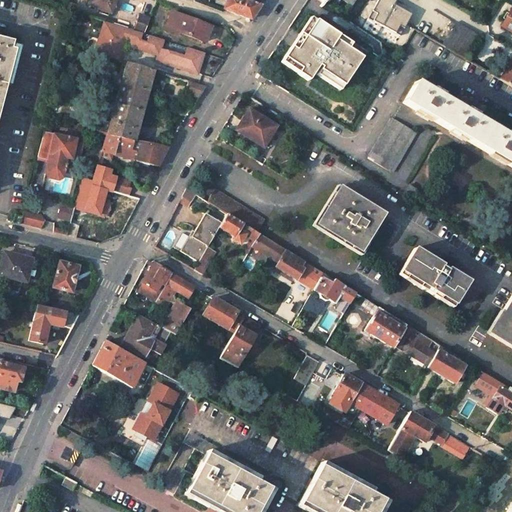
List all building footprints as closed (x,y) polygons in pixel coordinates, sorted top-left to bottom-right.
[(87,0),(86,4),(109,13),(113,0),(87,0)] [(247,18),(256,5),(239,0),(225,0),(222,8),(247,18)] [(381,0),(376,0),(364,23),(395,41),(406,21),(389,11),(391,6),(381,0)] [(511,9),(510,9),(507,15),(504,13),(500,19),(503,21),(499,27),(511,34),(511,9)] [(209,25),(171,12),(165,29),(177,33),(178,31),(204,41),(209,25)] [(142,33),(148,18),(140,15),(133,31),(140,33),(142,33)] [(362,53),(308,17),(279,62),(306,81),(316,67),(319,69),(315,75),(338,91),(362,53)] [(135,49),(140,33),(133,31),(102,21),(92,54),(116,61),(123,39),(129,41),(127,46),(135,49)] [(477,35),(455,22),(441,46),(463,58),(477,35)] [(139,50),(144,34),(142,33),(140,33),(135,49),(139,50)] [(168,41),(147,35),(142,51),(156,55),(155,59),(162,61),(162,62),(195,72),(202,52),(185,47),(183,56),(165,50),(168,41)] [(0,115),(2,107),(17,51),(12,49),(14,42),(0,38),(0,115)] [(511,55),(499,77),(511,84),(511,55)] [(121,84),(148,91),(153,71),(126,63),(121,84)] [(205,86),(188,81),(185,93),(198,97),(205,86)] [(511,140),(414,83),(402,103),(511,167),(511,140)] [(115,104),(142,112),(148,91),(121,84),(115,104)] [(134,140),(142,112),(115,104),(111,121),(99,118),(97,129),(108,131),(107,134),(134,140)] [(275,127),(247,109),(234,131),(262,148),(275,127)] [(389,119),(366,158),(390,172),(414,133),(389,119)] [(64,166),(66,158),(73,159),(74,153),(81,155),(84,141),(44,132),(38,156),(48,159),(45,174),(49,177),(57,179),(61,178),(63,172),(64,172),(65,166),(64,166)] [(134,140),(107,134),(102,151),(101,155),(114,158),(115,154),(157,165),(167,147),(134,140)] [(112,169),(97,165),(92,185),(112,191),(116,177),(113,176),(114,172),(111,171),(112,169)] [(114,191),(131,196),(133,189),(129,188),(131,181),(118,177),(114,191)] [(414,189),(407,184),(403,191),(410,196),(414,189)] [(93,190),(88,188),(85,197),(91,199),(93,190)] [(361,201),(339,188),(328,205),(321,216),(316,225),(360,253),(366,244),(373,233),(383,215),(367,205),(366,208),(359,204),(361,201)] [(178,202),(186,206),(193,194),(185,189),(178,202)] [(264,222),(213,191),(206,202),(224,214),(257,234),(264,222)] [(70,223),(79,226),(85,202),(76,199),(74,206),(70,221),(70,223)] [(70,221),(74,206),(61,203),(57,217),(70,221)] [(203,214),(190,237),(188,236),(179,253),(197,264),(205,249),(216,229),(219,224),(203,214)] [(228,239),(237,245),(242,237),(247,240),(252,243),(257,234),(224,214),(219,224),(216,229),(229,237),(228,239)] [(13,222),(20,224),(22,216),(15,215),(13,222)] [(39,218),(27,215),(27,217),(22,216),(20,224),(37,228),(39,218)] [(66,236),(68,229),(55,225),(53,232),(66,236)] [(320,273),(257,234),(252,243),(249,248),(275,263),(271,268),(293,281),(294,280),(310,290),(318,277),(320,273)] [(245,254),(249,248),(252,243),(247,240),(240,251),(245,254)] [(417,240),(415,243),(429,252),(432,249),(417,240)] [(462,273),(449,264),(452,261),(432,249),(429,252),(415,243),(400,267),(427,284),(430,281),(436,285),(440,278),(446,282),(440,292),(455,301),(471,273),(465,268),(462,273)] [(213,253),(205,249),(197,264),(193,270),(201,274),(213,253)] [(30,260),(2,254),(0,262),(0,275),(24,282),(30,260)] [(245,255),(237,268),(246,273),(253,260),(245,255)] [(465,268),(452,261),(449,264),(462,273),(465,268)] [(76,268),(57,263),(51,287),(69,293),(76,268)] [(142,286),(160,296),(171,275),(154,265),(142,286)] [(187,299),(194,288),(171,275),(160,296),(155,305),(164,310),(174,292),(187,299)] [(332,280),(329,284),(318,277),(310,290),(310,291),(334,305),(334,310),(342,314),(354,294),(332,280)] [(440,292),(446,282),(440,278),(436,285),(430,281),(427,284),(440,292)] [(160,296),(142,286),(137,295),(155,305),(160,296)] [(511,295),(502,312),(494,324),(489,333),(511,348),(511,295)] [(202,317),(234,336),(245,317),(212,298),(202,317)] [(375,307),(361,299),(356,308),(370,316),(373,310),(375,307)] [(150,313),(146,321),(152,325),(167,333),(174,337),(189,310),(174,301),(163,320),(150,313)] [(36,305),(27,341),(43,345),(48,325),(60,328),(61,326),(71,328),(78,314),(36,305)] [(403,329),(373,310),(370,316),(361,331),(391,349),(393,347),(403,329)] [(234,369),(253,335),(258,325),(245,317),(234,336),(220,361),(234,369)] [(133,319),(118,345),(151,363),(156,355),(153,353),(154,349),(158,350),(167,333),(152,325),(151,328),(133,319)] [(405,326),(403,329),(393,347),(398,351),(403,343),(411,348),(407,355),(424,365),(432,352),(425,348),(429,341),(405,326)] [(143,364),(104,342),(91,366),(131,387),(143,364)] [(438,346),(436,349),(462,366),(464,363),(438,346)] [(436,349),(425,368),(451,384),(462,366),(436,349)] [(319,364),(308,357),(294,381),(306,387),(319,364)] [(10,361),(9,367),(0,364),(0,386),(0,387),(0,390),(12,393),(14,382),(19,383),(22,370),(16,368),(17,363),(10,361)] [(182,385),(152,369),(147,378),(148,386),(174,400),(182,385)] [(344,375),(331,396),(385,427),(398,406),(344,375)] [(190,389),(182,385),(174,400),(182,404),(185,398),(189,390),(190,389)] [(511,396),(504,392),(496,387),(484,408),(496,415),(501,405),(511,411),(511,396)] [(198,395),(189,390),(185,398),(194,403),(198,395)] [(391,430),(403,409),(398,406),(385,427),(391,430)] [(466,446),(410,413),(388,452),(400,458),(411,438),(421,444),(424,439),(439,447),(440,445),(460,457),(466,446)] [(205,451),(182,494),(214,511),(258,511),(271,490),(254,481),(255,479),(205,451)] [(370,490),(320,463),(296,506),(306,511),(379,511),(384,502),(368,493),(370,490)] [(75,484),(64,478),(60,485),(72,491),(75,484)]
